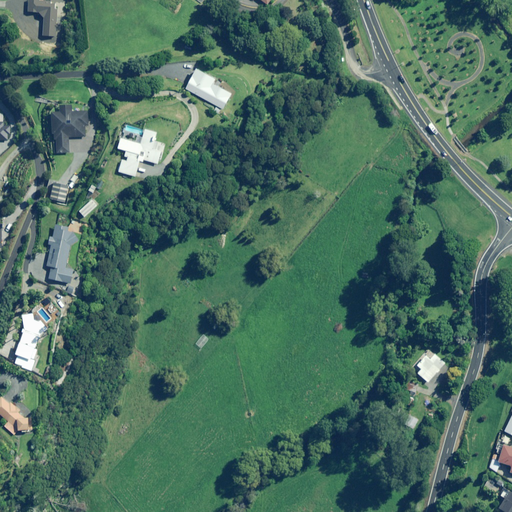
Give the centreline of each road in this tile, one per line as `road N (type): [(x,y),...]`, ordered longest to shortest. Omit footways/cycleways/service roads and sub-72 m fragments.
road 1 (primary): [(431,511),(477,354),(483,267),(511,227)]
road 2 (primary): [(511,216),(451,157),(411,101),(363,0)]
road 3 (residential): [(0,288),(40,182),(20,122),(0,93)]
